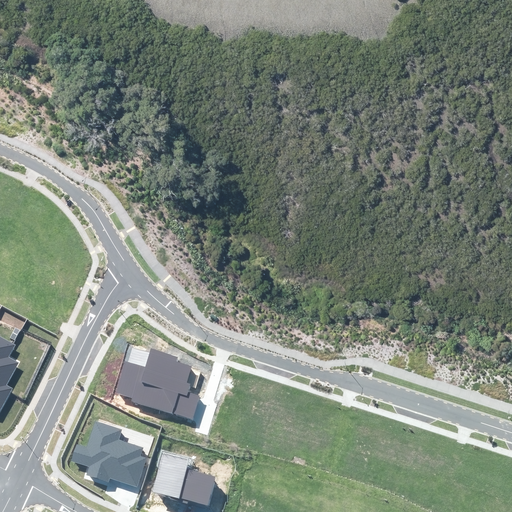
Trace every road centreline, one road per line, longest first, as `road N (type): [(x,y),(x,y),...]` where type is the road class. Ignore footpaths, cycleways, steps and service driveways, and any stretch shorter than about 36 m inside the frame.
road 1 (residential): [(511,433),(224,344),(173,314),(129,268)]
road 2 (residential): [(19,477),(102,306),(129,268)]
road 3 (residential): [(129,268),(82,198),(0,148)]
